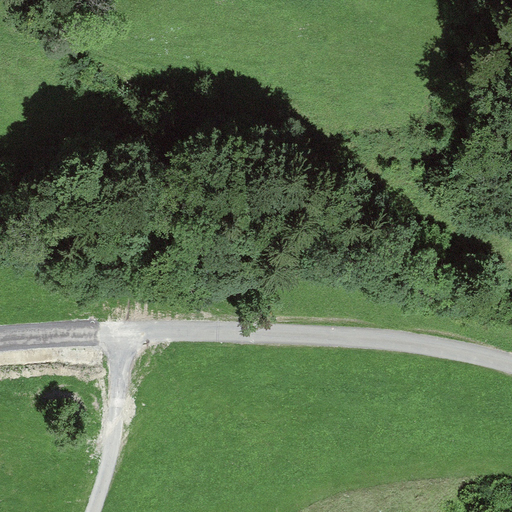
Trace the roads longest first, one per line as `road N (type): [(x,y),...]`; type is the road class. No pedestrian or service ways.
road 1 (unclassified): [(112,337),(295,336),(511,361)]
road 2 (residential): [(93,511),(107,478),(120,388),(112,337)]
